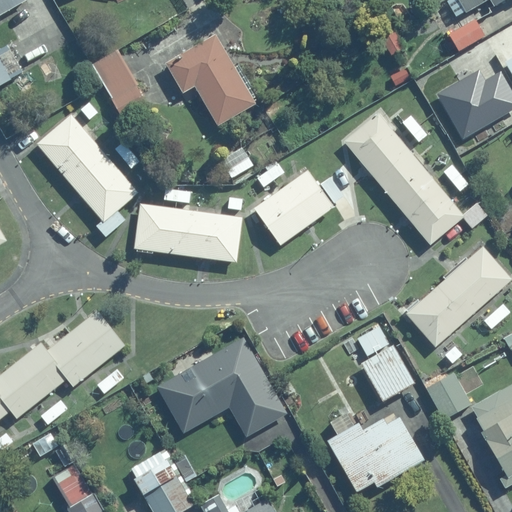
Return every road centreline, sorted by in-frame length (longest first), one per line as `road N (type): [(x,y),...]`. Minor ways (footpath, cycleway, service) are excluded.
road 1 (residential): [(63,264),(139,287),(228,296),(296,287),(365,256)]
road 2 (residential): [(0,156),(63,264)]
